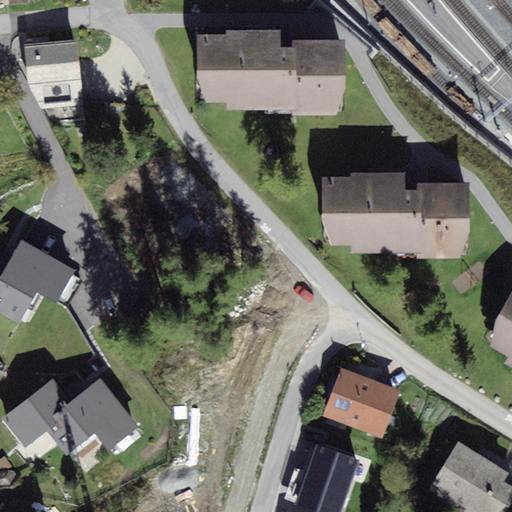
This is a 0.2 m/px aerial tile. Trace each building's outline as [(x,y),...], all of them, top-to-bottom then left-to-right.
[(336,115),(346,88),(346,40),(293,40),(293,47),(281,47),(281,30),(226,30),(226,34),(198,35),(198,75),(207,104),(228,104),(228,110),(293,110),(293,115),(336,115)] [(83,105),(78,40),(25,44),(28,84),(41,108),(83,105)] [(418,258),(460,258),(469,233),(469,183),(419,183),(419,189),(406,189),(406,172),(352,173),(352,177),(323,177),(323,219),(332,246),(352,246),(352,254),(418,253),(418,258)] [(0,311),(20,323),(37,292),(57,303),(76,271),(22,240),(12,257),(1,250),(0,251),(0,311)] [(511,292),(496,320),(491,346),(509,357),(505,364),(511,367),(511,292)] [(324,416),(383,438),(401,391),(342,369),(324,416)] [(53,378),(2,418),(26,449),(48,431),(67,455),(96,433),(110,451),(140,428),(101,379),(85,391),(76,380),(62,390),(53,378)] [(428,490),(460,509),(490,461),(458,441),(428,490)] [(342,511),(359,461),(316,446),(295,506),(313,511),(342,511)] [(507,471),(490,461),(460,509),(464,511),(505,511),(511,502),(511,486),(505,482),(510,473),(507,471)]
